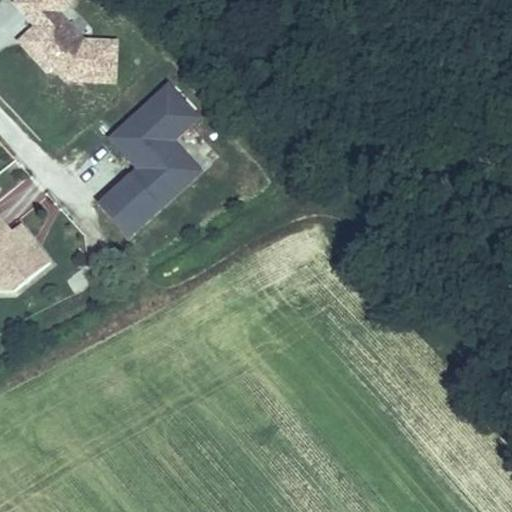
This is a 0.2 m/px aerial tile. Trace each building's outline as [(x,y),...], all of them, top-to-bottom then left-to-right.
[(114,82),(116,45),(84,43),(57,13),(69,2),(67,0),(23,0),(19,4),(40,27),(39,28),(38,34),(32,40),(29,37),(24,42),(51,72),(56,67),(67,80),(114,82)] [(91,26),(69,2),(57,13),(84,43),(93,36),(91,26)] [(38,34),(39,28),(29,37),(32,40),(38,34)] [(140,171),(101,207),(129,239),(161,210),(155,204),(195,168),(172,143),(198,120),(169,88),(112,140),(140,171)] [(0,273),(15,292),(51,264),(39,249),(36,252),(29,243),(32,241),(21,227),(11,234),(0,219),(0,273)] [(0,292),(15,292),(0,273),(0,292)]
